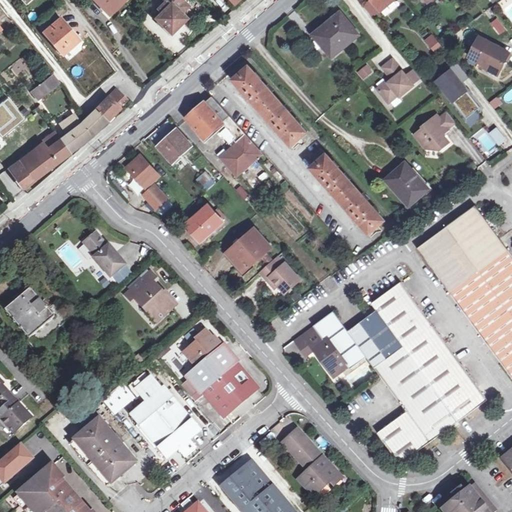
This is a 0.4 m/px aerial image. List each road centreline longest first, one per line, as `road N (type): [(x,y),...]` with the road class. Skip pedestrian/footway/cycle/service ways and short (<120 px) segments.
road 1 (residential): [(85,173),(116,209),(160,237),(255,346)]
road 2 (residential): [(156,114),(122,77),(85,106),(1,0)]
road 3 (residential): [(297,391),(157,511)]
road 4 (unclassified): [(401,249),(511,394)]
road 5 (unclassified): [(401,249),(255,346)]
road 6 (secondary): [(156,114),(289,0)]
road 7 (residential): [(297,391),(390,488)]
